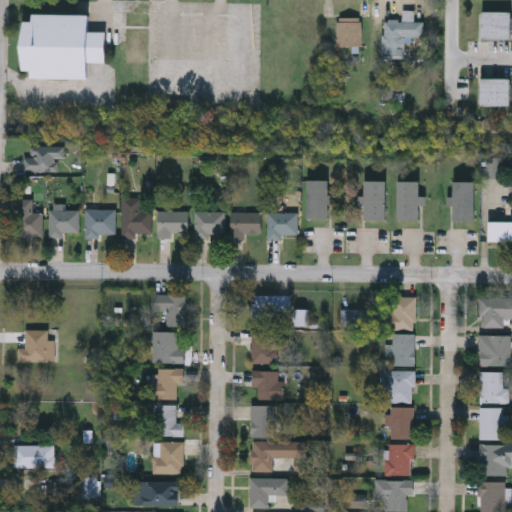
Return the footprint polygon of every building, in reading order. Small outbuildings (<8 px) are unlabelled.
[(383,19),(403,19),(402,9),(413,9),(413,20),(424,20),(424,35),(405,35),(405,57),(383,57),(383,19)] [(482,38),(482,10),(511,10),(511,38),(482,38)] [(90,13),(90,30),(106,30),(106,61),(89,61),(89,77),(33,77),(33,69),(24,69),(25,20),(34,20),(34,13),(90,13)] [(150,13),(126,13),(126,64),(150,64),(150,13)] [(361,45),(336,45),(336,16),(361,16),(361,45)] [(511,77),(511,104),(482,104),(482,77),(511,77)] [(25,154),(31,154),(31,145),(62,145),(62,156),(57,156),(57,169),(25,169),(25,154)] [(307,218),(307,179),(330,179),(330,218),(307,218)] [(387,180),(387,219),(366,219),(366,180),(387,180)] [(399,219),(399,180),(421,180),(421,219),(399,219)] [(454,219),(454,180),(476,180),(476,219),(454,219)] [(152,210),(152,232),(136,232),(136,237),(122,237),(122,196),(144,196),(144,210),(152,210)] [(33,212),(43,212),(43,235),(17,235),(17,198),(33,198),(33,212)] [(116,208),(116,236),(86,236),(86,208),(116,208)] [(80,232),(63,232),(63,236),(50,236),(50,209),(80,209),(80,232)] [(189,210),(189,232),(171,232),(171,237),(158,237),(158,210),(189,210)] [(225,236),(195,236),(195,210),(225,210),(225,236)] [(245,238),(231,238),(231,212),(262,212),(262,233),(245,233),(245,238)] [(298,212),(298,234),(283,234),(283,239),(268,239),(268,212),(298,212)] [(511,239),(488,239),(488,220),(511,220),(511,239)] [(185,293),(185,324),(166,324),(166,309),(152,309),(152,293),(185,293)] [(286,294),(286,324),(253,324),(253,294),(286,294)] [(415,296),(415,328),(385,328),(385,313),(393,313),(393,296),(415,296)] [(511,296),(511,316),(504,316),(504,326),(481,326),(481,296),(511,296)] [(341,325),(341,307),(364,307),(364,325),(341,325)] [(18,361),(18,346),(27,346),(27,328),(49,328),(49,361),(18,361)] [(153,330),(178,330),(178,346),(184,346),(184,361),(153,361),(153,330)] [(251,331),(289,331),(289,350),(278,350),(278,362),(251,362),(251,331)] [(415,333),(415,364),(392,364),(392,353),(385,353),(385,344),(392,344),(392,333),(415,333)] [(481,365),(481,349),(488,349),(488,334),(511,334),(511,365),(481,365)] [(176,398),(157,398),(157,367),(184,367),(184,380),(176,380),(176,398)] [(251,387),(251,370),(284,370),(284,398),(256,398),(256,387),(251,387)] [(413,370),(413,401),(387,401),(387,385),(382,385),(382,370),(413,370)] [(479,401),(479,370),(503,370),(503,386),(509,386),(509,401),(479,401)] [(176,420),(184,420),(184,434),(154,434),(154,403),(176,403),(176,420)] [(250,436),(250,404),(273,404),(273,436),(250,436)] [(413,405),(413,438),(390,438),(390,405),(413,405)] [(505,407),(505,438),(480,438),(480,407),(505,407)] [(153,440),(184,440),(184,471),(153,471),(153,440)] [(251,470),(252,440),(307,440),(306,457),(272,456),(272,471),(251,470)] [(57,466),(16,466),(16,443),(57,443),(57,466)] [(412,443),(412,474),(385,474),(385,443),(412,443)] [(511,473),(479,473),(479,444),(511,444),(511,473)] [(251,506),(251,477),(289,477),(289,493),(270,493),(270,506),(251,506)] [(406,509),(381,509),(381,499),(375,499),(375,479),(413,479),(413,494),(406,494),(406,509)] [(141,504),(141,480),(179,480),(179,504),(141,504)] [(478,511),(478,480),(506,480),(506,511),(478,511)]
